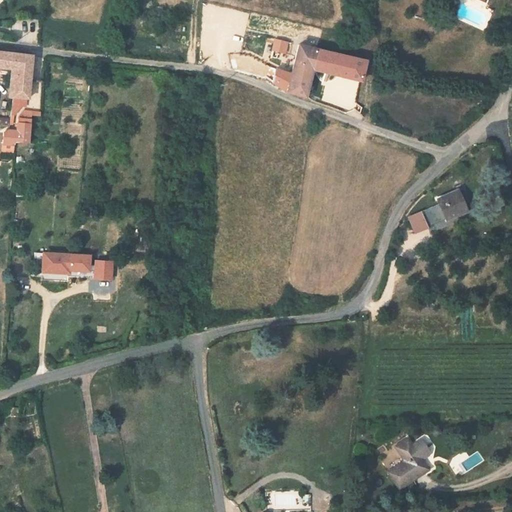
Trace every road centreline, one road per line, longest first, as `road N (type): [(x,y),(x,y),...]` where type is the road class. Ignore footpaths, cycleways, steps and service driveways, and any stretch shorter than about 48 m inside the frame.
road 1 (unclassified): [(0,44),(223,73),(446,156)]
road 2 (unclassified): [(446,156),(406,197),(352,308),(193,341)]
road 3 (unclassified): [(193,341),(0,392)]
road 4 (unclassified): [(193,341),(221,511)]
